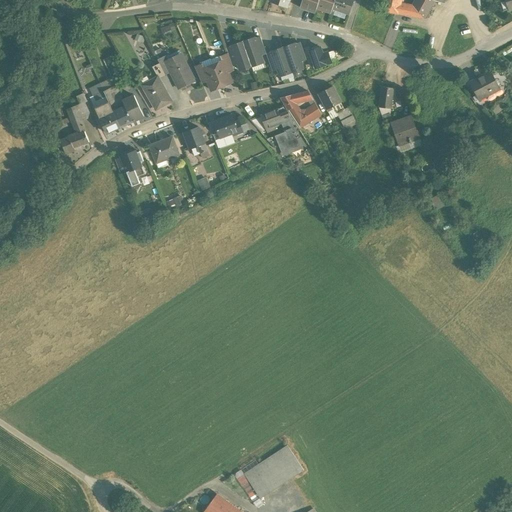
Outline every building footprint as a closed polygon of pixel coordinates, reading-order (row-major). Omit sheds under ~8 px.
[(301,0),(299,8),(315,13),(317,9),(319,0),(301,0)] [(319,0),(317,9),(330,14),(332,9),(335,0),(319,0)] [(335,0),(332,9),(349,14),(353,0),(335,0)] [(385,0),(383,11),(397,14),(399,4),(399,0),(385,0)] [(417,0),(414,7),(399,4),(397,14),(412,17),(414,9),(426,14),(433,1),(433,0),(417,0)] [(505,0),(496,0),(499,9),(502,8),(500,3),(506,1),(505,0)] [(506,1),(500,3),(502,8),(503,12),(509,10),(506,1)] [(426,14),(414,9),(412,17),(423,19),(426,14)] [(260,38),(254,40),(260,57),(266,55),(260,38)] [(254,39),(243,43),(251,67),(262,63),(260,57),(254,40),(254,39)] [(243,43),(231,46),(237,64),(240,71),(251,67),(243,43)] [(294,44),(283,48),(291,73),(303,69),(300,62),(294,45),(294,44)] [(300,44),(294,45),(300,62),(306,61),(302,49),(300,44)] [(237,64),(232,47),(226,49),(228,55),(232,66),(237,64)] [(309,51),(308,47),(302,49),(306,61),(308,65),(313,63),(309,52),(309,51)] [(283,48),(271,52),(272,53),(278,70),(280,77),(291,73),(283,48)] [(309,51),(309,52),(313,63),(315,69),(331,63),(328,53),(322,54),(320,48),(309,51)] [(272,53),(266,55),(272,72),(278,70),(272,53)] [(169,62),(165,55),(157,60),(159,64),(164,75),(165,75),(171,73),(179,89),(194,81),(182,56),(169,62)] [(228,55),(221,57),(222,61),(223,61),(227,72),(233,70),(232,66),(228,55)] [(222,61),(213,65),(221,87),(232,83),(227,72),(223,61),(222,61)] [(159,64),(152,67),(157,77),(158,78),(164,75),(159,64)] [(202,65),(194,68),(201,83),(207,80),(202,69),(204,69),(202,65)] [(204,69),(202,69),(207,80),(211,91),(221,87),(213,65),(204,69)] [(490,73),(471,83),(480,99),(499,90),(497,87),(498,87),(499,83),(498,81),(495,80),(494,80),(490,73)] [(157,77),(141,85),(155,110),(171,101),(158,78),(157,77)] [(115,86),(103,92),(106,98),(108,103),(120,97),(115,86)] [(332,87),(318,94),(326,110),(328,113),(332,111),(331,108),(333,107),(336,114),(344,111),(343,110),(340,103),(341,103),(332,87)] [(393,89),(382,88),(379,107),(390,109),(393,89)] [(103,92),(92,97),(95,103),(106,98),(103,92)] [(308,92),(290,96),(295,104),(312,99),(308,92)] [(83,94),(76,97),(78,100),(80,105),(86,120),(92,117),(89,111),(90,111),(83,94)] [(134,96),(123,101),(132,122),(143,117),(134,96)] [(290,96),(281,99),(287,111),(288,111),(296,106),(295,104),(290,96)] [(120,97),(108,103),(113,112),(125,106),(120,97)] [(108,103),(95,109),(99,118),(113,112),(108,103)] [(80,105),(74,107),(77,115),(80,121),(80,122),(86,120),(80,105)] [(296,106),(288,111),(299,128),(320,114),(315,105),(305,111),(304,122),(298,122),(299,111),(299,110),(296,106)] [(125,106),(113,112),(120,128),(132,122),(125,106)] [(74,107),(68,109),(71,117),(77,115),(74,107)] [(344,111),(336,114),(340,122),(352,116),(349,108),(343,110),(344,111)] [(299,131),(287,112),(279,115),(277,110),(261,116),(267,131),(267,130),(268,133),(275,130),(274,128),(281,125),(284,133),(286,136),(294,133),(299,131)] [(113,112),(99,118),(101,123),(98,124),(102,131),(104,130),(106,134),(120,128),(113,112)] [(71,117),(62,120),(65,127),(73,124),(80,121),(77,115),(71,117)] [(231,115),(214,122),(218,134),(220,139),(236,133),(237,135),(242,133),(238,121),(234,123),(231,115)] [(352,116),(340,122),(343,127),(355,121),(352,116)] [(411,116),(390,123),(398,146),(420,139),(417,130),(416,131),(411,116)] [(259,117),(250,121),(260,133),(264,131),(259,117)] [(80,121),(73,124),(75,129),(82,127),(80,122),(80,121)] [(214,122),(207,124),(212,137),(218,134),(214,122)] [(82,127),(75,129),(77,134),(77,135),(84,132),(82,127)] [(190,129),(185,131),(185,132),(183,133),(189,150),(197,147),(204,144),(198,128),(190,131),(190,129)] [(77,134),(60,141),(65,154),(74,151),(73,148),(88,143),(84,132),(77,135),(77,134)] [(284,133),(274,137),(278,145),(279,148),(281,147),(285,156),(290,154),(290,152),(302,147),(294,133),(286,136),(284,133)] [(172,137),(150,146),(157,163),(178,155),(172,137)] [(274,137),(266,140),(273,148),(278,145),(274,137)] [(204,144),(197,147),(200,154),(207,151),(204,144)] [(135,151),(120,157),(126,173),(133,170),(141,167),(135,151)] [(141,167),(133,170),(136,177),(144,174),(141,167)] [(126,173),(121,175),(125,184),(129,182),(126,173)] [(205,177),(197,180),(202,191),(210,187),(205,177)] [(442,194),(430,200),(435,210),(447,203),(442,194)] [(287,445),(244,474),(260,499),(304,470),(287,445)] [(240,511),(217,494),(203,511),(240,511)]
